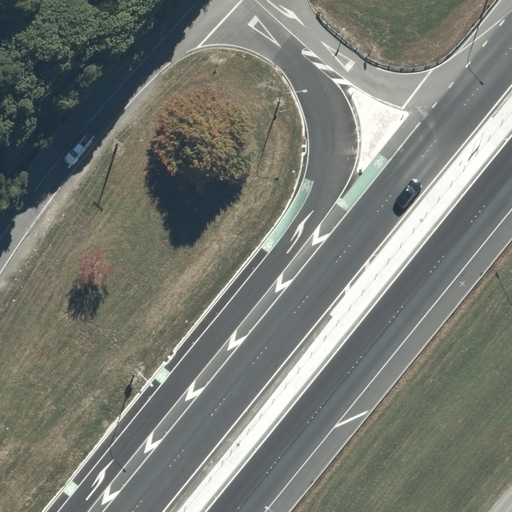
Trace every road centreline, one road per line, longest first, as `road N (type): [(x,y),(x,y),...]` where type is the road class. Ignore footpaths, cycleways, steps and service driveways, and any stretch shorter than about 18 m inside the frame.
road 1 (trunk): [(133,511),(496,63)]
road 2 (trunk): [(73,511),(332,178),(313,56)]
road 3 (trunk): [(511,171),(234,511)]
road 4 (residential): [(0,243),(199,0)]
road 5 (trunk): [(313,56),(419,92),(496,63)]
